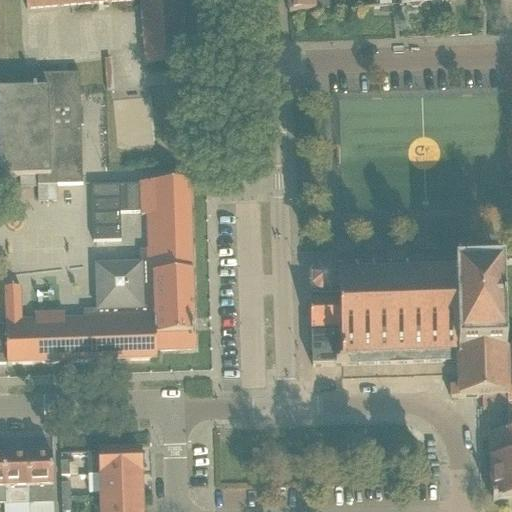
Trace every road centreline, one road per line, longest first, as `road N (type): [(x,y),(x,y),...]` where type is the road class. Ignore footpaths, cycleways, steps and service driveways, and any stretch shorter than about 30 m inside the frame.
road 1 (residential): [(282,413),(291,65)]
road 2 (residential): [(457,511),(450,456),(436,429),(413,411),(282,413)]
road 3 (residential): [(291,65),(511,68)]
road 4 (residential): [(0,417),(169,416)]
